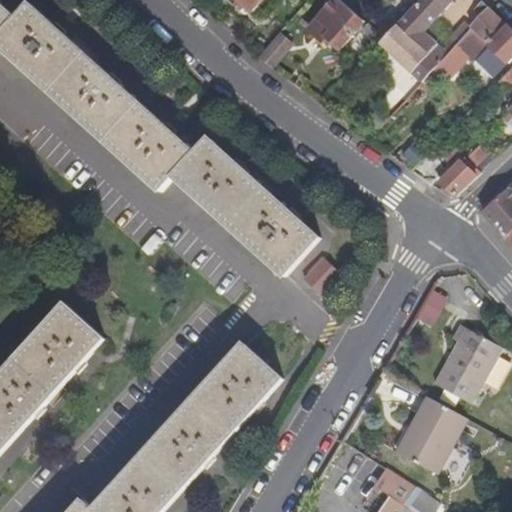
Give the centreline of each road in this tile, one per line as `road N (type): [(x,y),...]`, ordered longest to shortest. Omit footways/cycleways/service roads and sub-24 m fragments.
road 1 (residential): [(0,85),(158,212),(182,209),(359,352)]
road 2 (residential): [(150,0),(243,85),(443,226)]
road 3 (residential): [(271,511),(359,352)]
road 4 (residential): [(359,352),(443,226)]
